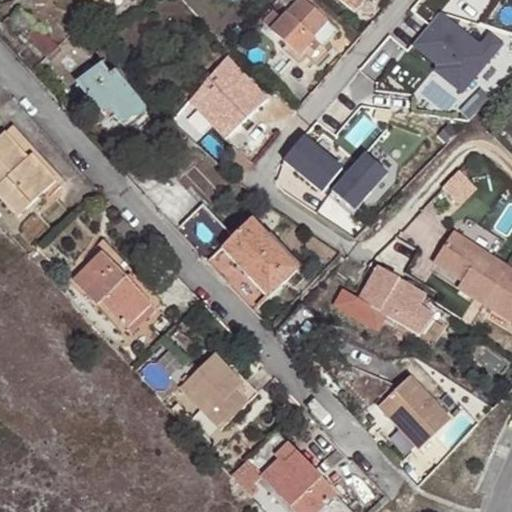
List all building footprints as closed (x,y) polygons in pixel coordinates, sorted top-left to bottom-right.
[(82,0),(96,14),(110,0),(82,0)] [(323,47),(339,31),(306,0),(299,0),(273,29),(288,43),(284,47),(298,60),(316,41),(323,47)] [(342,0),(357,11),(365,0),(342,0)] [(0,30),(13,43),(21,35),(7,20),(0,26),(0,30)] [(45,56),(58,45),(40,25),(28,37),(45,56)] [(129,127),(149,112),(115,70),(89,91),(104,110),(110,105),(129,127)] [(249,117),(267,99),(238,70),(198,108),(212,123),(234,103),(249,117)] [(9,133),(57,185),(67,177),(19,124),(9,133)] [(0,192),(22,217),(57,185),(9,133),(0,141),(0,192)] [(239,177),(251,165),(232,148),(221,159),(239,177)] [(166,213),(203,252),(225,233),(187,193),(166,213)] [(269,297),(300,267),(254,216),(222,244),(269,297)] [(511,249),(461,219),(443,248),(473,267),(468,273),(511,299),(511,249)] [(126,329),(161,297),(112,243),(72,281),(96,306),(101,303),(126,329)] [(371,314),(368,311),(373,304),(411,338),(424,322),(412,311),(420,301),(370,265),(347,294),(333,283),(323,297),(362,327),(371,314)] [(373,304),(368,311),(371,314),(408,342),(411,338),(373,304)] [(225,427),(251,403),(240,389),(247,381),(221,351),(185,384),(225,427)] [(420,446),(451,419),(410,375),(379,403),(420,446)] [(240,389),(251,403),(262,392),(251,378),(247,381),(240,389)] [(357,511),(281,429),(232,474),(268,511),(357,511)]
